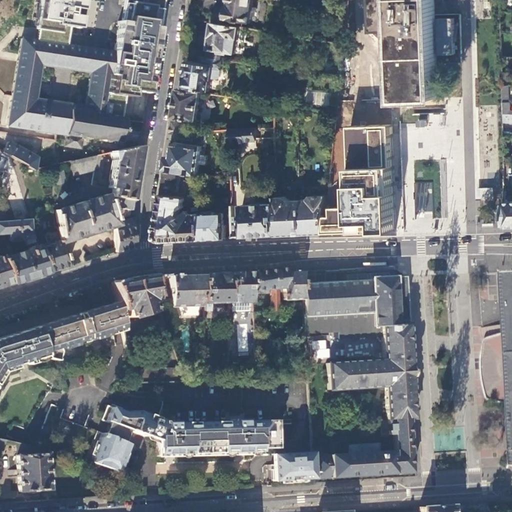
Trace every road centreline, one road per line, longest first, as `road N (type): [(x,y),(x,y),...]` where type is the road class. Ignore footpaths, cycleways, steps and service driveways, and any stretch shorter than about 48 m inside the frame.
road 1 (residential): [(120,511),(511,486)]
road 2 (primary): [(511,243),(144,262)]
road 3 (tertiary): [(178,0),(144,262)]
road 4 (primary): [(144,262),(5,303)]
